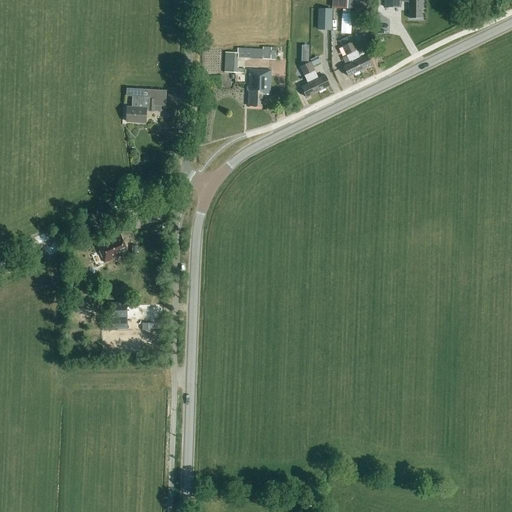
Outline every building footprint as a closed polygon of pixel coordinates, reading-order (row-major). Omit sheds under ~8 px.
[(341,0),(341,9),(353,9),(353,0),(341,0)] [(355,0),(354,10),(363,11),(364,0),(355,0)] [(413,7),(412,19),(425,19),(425,8),(427,8),(427,0),(411,0),(411,7),(413,7)] [(320,9),(319,27),(331,27),(332,9),(320,9)] [(352,42),(347,44),(360,71),(372,65),(368,56),(365,57),(361,49),(357,51),(352,42)] [(360,71),(347,44),(342,47),(347,56),(342,58),(346,66),(343,67),(348,77),(360,71)] [(263,50),(238,49),(238,53),(226,53),(225,73),(237,73),(238,58),(262,59),(262,60),(276,60),(276,48),(271,48),(263,48),(263,50)] [(305,64),(305,65),(318,92),(330,86),(325,76),(319,79),(310,62),(305,64)] [(318,92),(305,65),(302,66),(300,67),(305,78),(301,80),(304,86),(301,88),(306,98),(318,92)] [(262,107),(262,95),(270,95),(271,71),(249,70),(248,106),(262,107)] [(154,106),(155,99),(150,99),(150,97),(132,97),(132,108),(127,107),(126,122),(146,123),(146,110),(148,110),(148,111),(161,112),(161,107),(154,106)] [(104,263),(128,253),(121,235),(96,245),(104,263)] [(111,330),(127,329),(126,302),(110,303),(111,321),(111,330)] [(75,307),(76,326),(97,325),(96,306),(75,307)]
